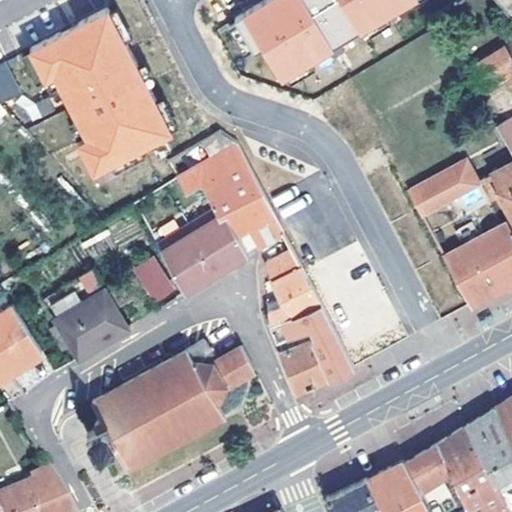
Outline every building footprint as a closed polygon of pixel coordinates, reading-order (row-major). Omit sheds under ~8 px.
[(255,0),(238,10),(280,77),(413,0),(255,0)] [(511,0),(494,0),(511,21),(511,0)] [(106,8),(28,49),(44,78),(53,74),(55,78),(62,93),(76,118),(83,132),(85,137),(77,142),(92,171),(111,162),(139,147),(170,131),(169,129),(154,101),(144,81),(136,67),(123,40),(108,12),(106,8)] [(116,8),(108,12),(123,40),(130,36),(116,8)] [(511,57),(506,47),(471,68),(485,89),(508,76),(511,81),(511,57)] [(28,49),(20,53),(36,83),(44,78),(28,49)] [(27,86),(4,61),(0,64),(0,101),(5,107),(27,86)] [(144,62),(136,67),(144,81),(152,77),(144,62)] [(55,78),(47,82),(55,96),(62,93),(55,78)] [(511,152),(511,101),(503,86),(488,95),(501,118),(494,123),(511,152)] [(162,97),(154,101),(169,129),(176,125),(162,97)] [(76,118),(68,122),(75,136),(83,132),(76,118)] [(219,204),(235,235),(247,228),(258,249),(283,234),(233,143),(176,176),(177,178),(186,193),(202,184),(215,205),(219,204)] [(139,147),(111,162),(115,169),(143,155),(139,147)] [(423,210),(452,194),(477,180),(464,157),(410,188),(423,210)] [(511,160),(477,180),(487,196),(496,190),(502,199),(511,218),(511,228),(510,230),(511,232),(511,160)] [(477,180),(452,194),(463,212),(488,198),(487,196),(477,180)] [(246,256),(235,235),(219,204),(215,205),(202,184),(186,193),(209,236),(199,242),(217,273),(246,256)] [(501,288),(511,281),(511,232),(510,230),(505,219),(501,221),(449,248),(446,243),(441,246),(472,304),(501,288)] [(184,293),(217,273),(199,242),(166,261),(184,293)] [(262,262),(263,265),(269,278),(300,262),(299,261),(291,248),(262,262)] [(132,266),(152,304),(176,292),(156,254),(132,266)] [(269,278),(278,295),(282,303),(267,311),(269,326),(322,302),(323,301),(300,262),(269,278)] [(128,327),(93,271),(45,301),(59,323),(50,329),(63,348),(71,344),(80,356),(128,327)] [(282,303),(278,295),(266,301),(267,310),(267,311),(282,303)] [(354,366),(322,302),(269,326),(277,342),(311,327),(314,335),(310,338),(329,377),(336,374),(354,366)] [(0,314),(0,362),(10,375),(13,368),(23,360),(30,361),(42,352),(12,308),(0,314)] [(128,466),(225,415),(219,402),(228,384),(254,370),(241,345),(213,362),(196,358),(209,349),(203,337),(91,399),(99,414),(97,415),(95,418),(95,421),(96,424),(97,426),(86,432),(99,454),(115,445),(128,466)] [(329,377),(310,338),(278,351),(279,353),(295,394),(323,380),(329,377)] [(27,369),(30,361),(23,360),(13,368),(10,375),(17,375),(27,369)] [(0,382),(10,375),(0,362),(0,382)] [(511,396),(493,408),(511,446),(511,396)] [(509,511),(511,511),(511,446),(493,408),(469,422),(463,426),(489,474),(509,511)] [(458,492),(489,474),(463,426),(457,430),(432,445),(447,470),(447,471),(458,492)] [(403,462),(418,489),(447,471),(447,470),(432,445),(403,462)] [(430,511),(418,489),(403,462),(402,460),(385,468),(365,478),(380,509),(381,511),(430,511)] [(71,511),(47,468),(26,478),(28,483),(0,493),(0,511),(71,511)] [(509,511),(489,474),(458,492),(466,509),(467,511),(509,511)] [(324,498),(329,511),(373,511),(380,509),(365,478),(324,498)]
